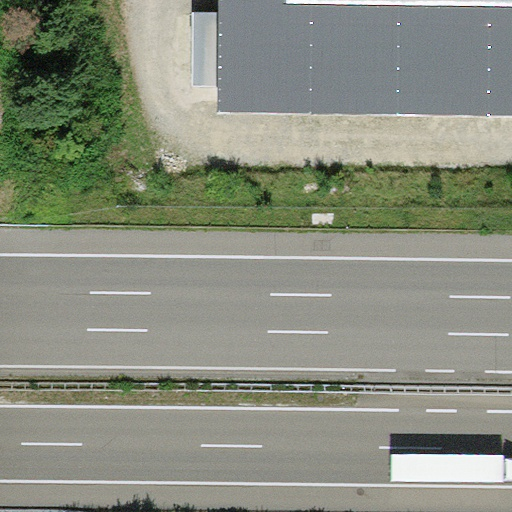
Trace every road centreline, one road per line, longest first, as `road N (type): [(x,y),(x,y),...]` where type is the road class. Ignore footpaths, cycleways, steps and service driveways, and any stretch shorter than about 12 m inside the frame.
road 1 (motorway): [(0,442),(511,448)]
road 2 (motorway): [(511,317),(0,313)]
road 3 (track): [(148,0),(174,142),(511,148)]
